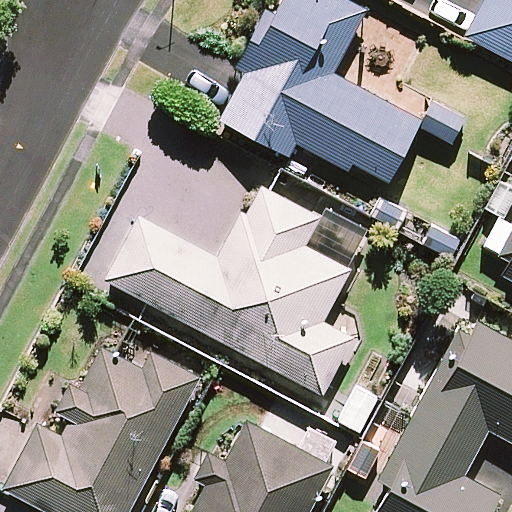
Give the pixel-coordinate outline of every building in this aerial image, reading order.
[(360,13),(336,0),(272,0),(238,63),(246,68),(219,117),(284,152),(292,138),(345,167),(349,160),(383,179),(416,119),(329,71),(360,13)] [(511,0),(481,0),(464,34),(511,59),(511,0)] [(462,116),(429,100),(416,125),(449,141),(462,116)] [(316,214),(255,182),(215,256),(137,214),(104,277),(320,391),(349,336),(318,320),(346,268),(300,243),(316,214)] [(511,218),(494,252),(505,258),(498,272),(511,279),(511,218)] [(458,326),(408,416),(473,451),(486,428),(511,442),(511,341),(475,321),(469,332),(458,326)] [(124,511),(196,375),(107,329),(54,430),(34,419),(0,485),(0,486),(49,511),(124,511)] [(355,385),(334,422),(357,435),(379,398),(355,385)] [(461,474),(473,451),(408,416),(374,478),(386,484),(370,511),(486,511),(497,493),(461,474)] [(308,423),(295,446),(243,419),(209,483),(204,481),(187,511),(303,511),(329,464),(321,460),(334,437),(308,423)]
